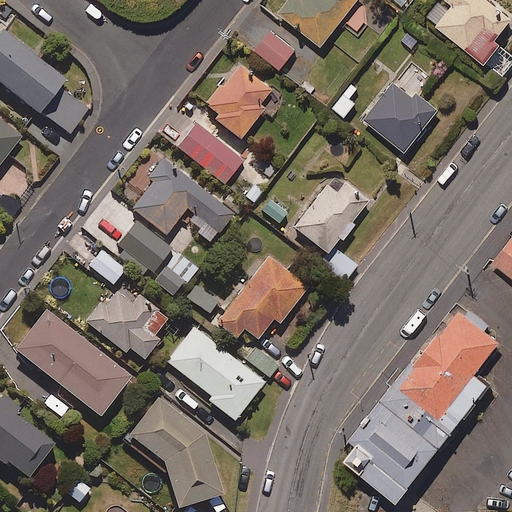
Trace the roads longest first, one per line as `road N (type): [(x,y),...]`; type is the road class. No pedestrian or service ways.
road 1 (secondary): [(288,511),(302,447),(337,367),(511,129)]
road 2 (residential): [(154,85),(0,283)]
road 3 (residential): [(48,0),(154,85)]
